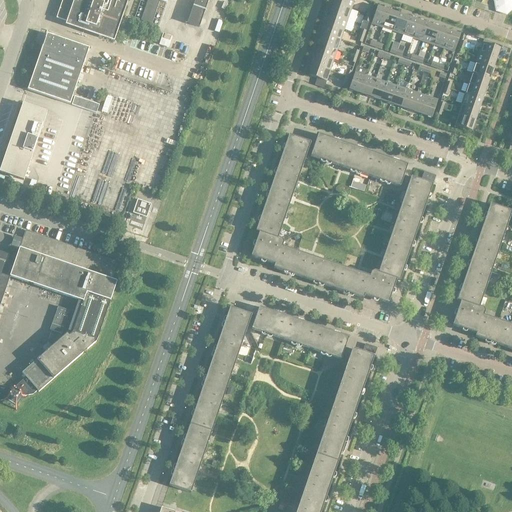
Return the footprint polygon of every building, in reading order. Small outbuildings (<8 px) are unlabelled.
[(62,0),(56,18),(66,22),(65,26),(114,42),(128,0),(62,0)] [(147,0),(147,2),(140,0),(139,1),(146,3),(145,8),(138,6),(137,7),(144,9),(142,14),(136,12),(135,12),(142,15),(141,20),(134,17),(133,18),(139,20),(138,21),(141,22),(142,21),(159,27),(159,26),(152,24),(153,19),(161,21),(161,20),(154,18),(156,13),(163,15),(156,12),(158,7),(165,9),(158,6),(159,1),(167,3),(167,0),(147,0)] [(208,0),(194,0),(187,22),(199,26),(208,0)] [(353,0),(334,0),(333,4),(351,10),(353,0)] [(511,0),(494,0),(494,1),(496,12),(506,15),(511,9),(511,0)] [(351,10),(333,4),(330,14),(347,20),(351,10)] [(388,10),(377,7),(371,24),(382,28),(388,10)] [(398,14),(388,10),(382,28),(392,31),(398,14)] [(347,20),(330,14),(326,24),(344,30),(347,20)] [(408,17),(398,14),(392,31),(402,35),(408,17)] [(418,21),(408,17),(402,35),(412,38),(418,21)] [(428,24),(418,21),(412,38),(422,42),(428,24)] [(344,30),(326,24),(323,34),(340,40),(344,30)] [(439,28),(428,24),(422,42),(433,45),(439,28)] [(449,31),(439,28),(433,45),(443,49),(449,31)] [(460,35),(449,31),(443,49),(454,52),(460,35)] [(47,34),(42,47),(28,87),(27,90),(70,104),(89,48),(47,34)] [(340,40),(323,34),(319,45),(337,51),(340,40)] [(499,49),(482,43),(478,54),(496,59),(499,49)] [(337,51),(319,45),(316,55),(333,61),(337,51)] [(496,59),(478,54),(475,64),(492,70),(496,59)] [(333,61),(316,55),(312,65),(330,71),(333,61)] [(492,70),(475,64),(471,74),(489,80),(492,70)] [(330,71),(312,65),(309,76),(326,82),(330,71)] [(367,71),(356,68),(349,90),(359,93),(365,76),(367,71)] [(489,80),(471,74),(468,84),(485,90),(489,80)] [(375,79),(365,76),(359,93),(369,97),(375,79)] [(386,83),(375,79),(369,97),(380,100),(386,83)] [(396,86),(386,83),(380,100),(390,104),(396,86)] [(485,90),(468,84),(464,94),(482,100),(485,90)] [(406,90),(396,86),(390,104),(400,107),(406,90)] [(416,93),(406,90),(400,107),(410,111),(416,93)] [(427,97),(416,93),(410,111),(421,114),(427,97)] [(482,100),(464,94),(461,105),(478,111),(482,100)] [(74,97),(71,105),(96,114),(98,106),(74,97)] [(437,100),(427,97),(421,114),(431,118),(437,100)] [(47,112),(22,104),(6,151),(0,168),(0,172),(23,181),(47,112)] [(478,111),(461,105),(457,115),(475,121),(478,111)] [(475,121),(457,115),(454,126),(471,131),(475,121)] [(310,143),(288,135),(280,160),(302,168),(310,143)] [(318,135),(314,145),(310,157),(320,160),(321,157),(326,159),(325,162),(340,167),(348,145),(339,142),(339,141),(338,141),(338,142),(333,140),(334,139),(333,139),(333,140),(318,135)] [(357,148),(348,145),(340,167),(355,172),(356,169),(361,171),(360,174),(370,177),(377,155),(362,150),(363,149),(362,149),(362,150),(357,148),(357,147),(357,148)] [(392,160),(377,155),(370,177),(379,180),(380,178),(385,179),(384,182),(400,187),(407,165),(398,162),(398,161),(397,161),(397,162),(392,160),(393,160),(392,159),(392,160)] [(302,168),(280,160),(272,184),(294,191),(302,168)] [(435,176),(423,172),(421,179),(433,183),(435,176)] [(432,185),(410,177),(402,201),(424,209),(432,185)] [(294,191),(272,184),(264,208),(285,215),(294,191)] [(151,204),(137,200),(132,213),(146,218),(151,204)] [(424,209),(402,201),(394,225),(416,233),(424,209)] [(511,212),(490,204),(486,214),(481,229),(503,236),(511,212)] [(285,215),(264,208),(255,232),(259,233),(277,239),(278,238),(285,215)] [(416,233),(394,225),(386,249),(408,257),(416,233)] [(503,236),(481,229),(473,252),(495,260),(503,236)] [(25,231),(16,258),(10,277),(33,285),(83,302),(80,310),(79,310),(79,311),(80,311),(77,319),(76,319),(76,320),(77,320),(74,329),(73,328),(73,329),(74,329),(72,333),(68,337),(66,334),(37,360),(37,359),(36,360),(37,361),(30,366),(29,366),(30,367),(23,373),(22,372),(22,373),(25,378),(12,390),(0,385),(0,401),(1,401),(9,399),(14,403),(17,398),(18,398),(32,395),(37,391),(38,392),(96,342),(97,337),(98,338),(98,337),(101,328),(101,329),(101,328),(104,319),(107,310),(108,310),(107,309),(116,282),(111,280),(117,262),(25,231)] [(277,239),(259,233),(251,257),(274,265),(281,246),(282,247),(283,243),(282,240),(278,238),(277,239)] [(311,257),(282,247),(281,246),(274,265),(273,268),(283,272),(284,269),(289,271),(288,273),(303,279),(311,257)] [(386,249),(378,272),(377,274),(396,280),(399,281),(408,257),(386,249)] [(0,305),(1,304),(1,305),(1,304),(4,295),(7,286),(7,285),(10,277),(16,258),(0,252),(0,305)] [(495,260),(473,252),(465,276),(487,284),(495,260)] [(340,267),(311,257),(303,279),(319,284),(319,281),(324,283),(323,285),(333,289),(340,267)] [(370,277),(369,277),(340,267),(333,289),(343,292),(343,289),(348,291),(347,294),(363,299),(364,296),(370,277)] [(371,273),(369,277),(370,277),(364,296),(388,304),(396,280),(377,274),(378,272),(374,271),(371,273)] [(487,284),(465,276),(457,301),(460,302),(479,308),(479,307),(487,284)] [(479,308),(460,302),(452,326),(476,334),(482,315),(483,316),(485,312),(483,308),(479,307),(479,308)] [(274,313),(259,307),(251,329),(261,333),(262,330),(267,331),(266,334),(281,339),(288,318),(280,315),(280,314),(279,314),(274,313),(275,312),(274,312),(274,313)] [(251,315),(229,308),(224,323),(227,324),(225,329),(222,328),(219,337),(241,345),(251,315)] [(511,325),(483,316),(482,315),(476,334),(475,337),(490,343),(491,340),(496,341),(495,344),(505,347),(511,325)] [(298,321),(288,318),(281,339),(296,345),(297,342),(302,343),(301,346),(311,350),(318,328),(303,323),(304,322),(303,322),(298,321),(298,320),(298,321)] [(333,333),(318,328),(311,350),(320,353),(321,350),(326,352),(325,354),(340,360),(348,338),(339,335),(339,334),(338,334),(338,335),(333,333),(334,332),(333,332),(333,333)] [(241,345),(219,337),(216,347),(219,348),(217,353),(214,352),(209,367),(231,375),(241,345)] [(377,348),(365,344),(362,351),(374,355),(377,348)] [(352,349),(351,350),(343,374),(365,381),(373,357),(352,349)] [(231,375),(209,367),(204,382),(207,383),(205,388),(202,387),(199,397),(221,404),(231,375)] [(365,381),(343,374),(335,397),(357,405),(365,381)] [(221,404),(199,397),(196,406),(198,407),(197,412),(194,411),(189,426),(211,434),(221,404)] [(357,405),(335,397),(326,424),(348,432),(357,405)] [(348,432),(326,424),(316,454),(338,461),(348,432)] [(211,434),(189,426),(183,442),(186,443),(185,447),(182,446),(179,456),(201,463),(211,434)] [(338,461),(316,454),(307,481),(329,488),(338,461)] [(201,463),(179,456),(175,465),(178,466),(177,471),(174,470),(168,486),(190,493),(201,463)] [(329,488),(307,481),(299,504),(320,511),(329,488)]
